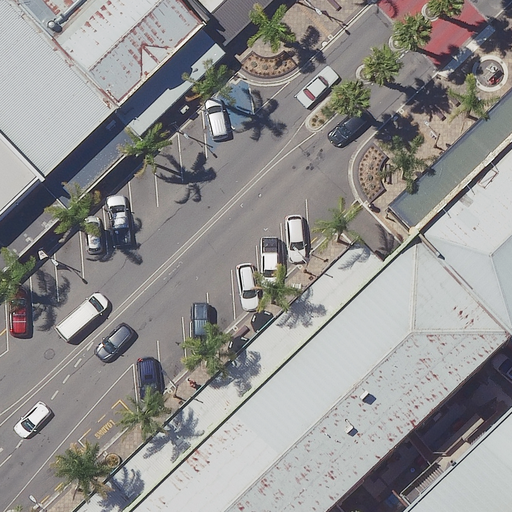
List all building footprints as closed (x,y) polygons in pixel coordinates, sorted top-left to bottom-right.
[(0,0),(0,146),(40,189),(118,118),(12,3),(9,0),(0,0)] [(118,118),(203,38),(168,0),(15,0),(12,3),(118,118)] [(168,0),(203,38),(205,35),(209,31),(178,0),(168,0)] [(178,0),(209,31),(205,35),(224,53),(279,0),(178,0)] [(205,35),(203,38),(118,118),(40,189),(0,226),(0,273),(224,53),(205,35)] [(511,140),(417,234),(511,336),(511,335),(511,140)] [(0,226),(40,189),(0,146),(0,226)] [(417,234),(106,511),(342,511),(336,505),(511,336),(417,234)] [(511,511),(511,482),(475,443),(404,511),(511,511)]
